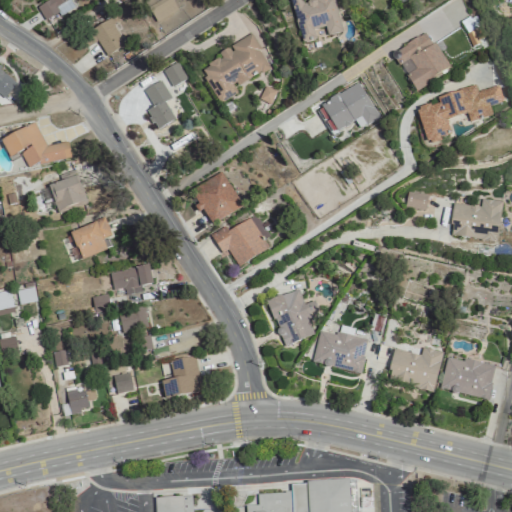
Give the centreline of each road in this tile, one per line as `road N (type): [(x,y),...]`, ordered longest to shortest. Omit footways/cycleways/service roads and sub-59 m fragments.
road 1 (residential): [(0,23),(82,93),(216,293),(235,330),(253,418)]
road 2 (secondary): [(511,471),(317,423),(253,418)]
road 3 (secondary): [(253,418),(0,471)]
road 4 (residential): [(89,102),(240,0)]
